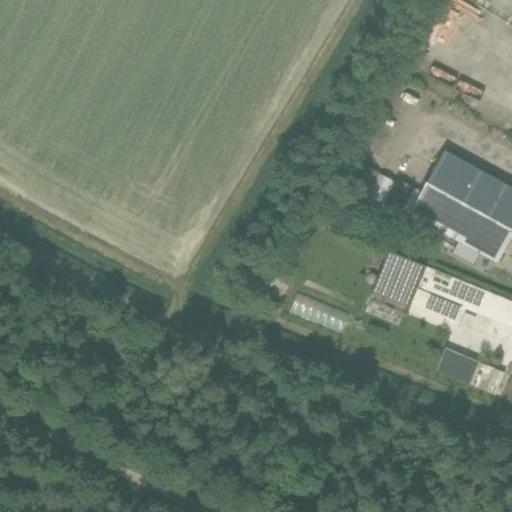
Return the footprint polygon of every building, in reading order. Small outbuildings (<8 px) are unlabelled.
[(409,214),(497,262),(511,235),(511,188),(443,150),(421,192),(409,214)] [(356,158),(345,177),(368,190),(379,170),(356,158)] [(414,187),(397,178),(385,201),(402,210),(414,187)] [(511,301),(389,251),(369,299),(406,314),(411,304),(455,322),(461,307),(511,327),(511,301)] [(471,384),(495,394),(504,372),(480,362),(471,384)]
